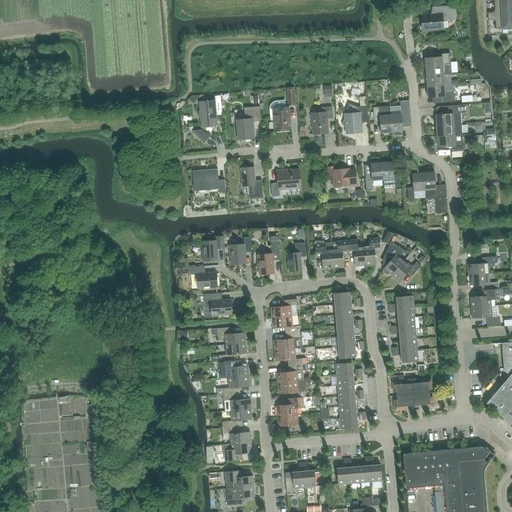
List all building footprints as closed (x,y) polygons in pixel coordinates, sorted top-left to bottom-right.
[(488,16),(511,15),(511,2),(494,3),(494,11),(493,12),(488,12),(488,16)] [(421,15),(422,31),(443,29),(442,21),(454,20),(453,5),(438,6),(439,14),(421,15)] [(511,15),(488,16),(488,20),(493,20),(495,21),(495,29),(511,28),(511,15)] [(438,57),(425,58),(425,65),(426,76),(444,74),(451,74),(452,74),(450,53),(438,54),(438,57)] [(444,74),(426,76),(427,87),(444,85),(452,85),(451,80),(451,74),(444,74)] [(334,91),(333,80),(325,80),(326,91),(334,91)] [(444,85),(427,87),(428,98),(441,97),(442,103),(454,102),(454,91),(452,91),(452,85),(444,85)] [(287,88),(288,96),(289,105),(296,105),(294,88),(287,88)] [(215,100),(199,101),(200,109),(199,111),(198,113),(198,115),(199,117),(199,118),(201,120),(201,128),(217,126),(216,115),(222,115),(220,95),(214,96),(215,100)] [(401,114),(390,115),(392,132),(393,132),(393,136),(402,135),(401,131),(403,131),(402,127),(411,126),(410,104),(409,100),(400,101),(401,105),(401,114)] [(274,119),(275,131),(291,130),(289,107),(286,108),(285,103),(280,103),(279,101),(276,101),(274,102),(272,103),(271,104),(270,107),(270,109),(270,118),(270,119),(274,119)] [(348,104),(344,114),(345,117),(342,125),(346,126),(346,134),(362,132),(361,119),(368,119),(367,106),(359,107),(359,108),(358,108),(348,104)] [(436,125),(461,124),(460,113),(466,112),(466,105),(448,106),(449,113),(435,114),(436,125)] [(252,121),(261,121),(260,106),(244,108),(245,119),(237,120),(239,140),(254,138),(252,121)] [(390,106),(373,107),(374,120),(380,119),(381,133),(392,132),(390,115),(390,106)] [(327,119),(333,118),(332,107),(320,108),(320,112),(312,113),(313,134),(328,133),(327,119)] [(437,136),(462,134),(461,124),(436,125),(437,136)] [(487,137),(497,136),(496,128),(486,129),(487,137)] [(205,142),(210,137),(201,130),(192,131),(205,142)] [(462,134),(437,136),(438,147),(451,146),(452,152),(464,151),(464,145),(463,145),(462,134)] [(382,162),(383,180),(384,187),(394,186),(394,188),(401,187),(400,175),(394,175),(393,161),(382,162)] [(372,181),(383,180),(382,162),(371,163),(372,177),(366,177),(367,190),(373,189),(372,181)] [(357,184),(356,169),(349,170),(349,168),(342,169),(342,166),(327,168),(328,176),(332,176),(333,187),(350,185),(350,184),(357,184)] [(248,186),(248,194),(249,200),(264,199),(262,180),(255,181),(254,167),(241,168),(243,186),(248,186)] [(219,193),(226,192),(225,179),(219,180),(218,169),(193,171),(194,191),(219,189),(219,193)] [(279,188),(301,186),(299,170),(285,171),(285,170),(277,170),(278,183),(271,184),(272,197),(280,196),(279,188)] [(434,172),(423,173),(425,190),(425,199),(436,198),(437,213),(447,213),(446,197),(447,197),(446,185),(435,185),(434,172)] [(413,187),(407,188),(408,200),(414,200),(414,198),(414,191),(425,190),(423,173),(412,173),(413,187)] [(217,248),(224,248),(223,236),(216,237),(217,240),(202,241),(203,261),(218,260),(217,248)] [(245,252),(252,252),(251,237),(244,237),(244,244),(229,245),(231,265),(246,264),(245,252)] [(370,245),(364,246),(365,265),(376,264),(375,251),(380,250),(379,238),(369,239),(370,245)] [(357,240),(347,241),(348,253),(354,252),(355,266),(365,265),(364,246),(358,246),(357,240)] [(272,254),(257,255),(259,274),(274,273),(273,260),(280,259),(279,241),(271,241),(272,254)] [(347,241),(331,242),(333,268),(344,267),(343,253),(348,253),(347,241)] [(392,275),(404,260),(400,256),(405,251),(401,247),(400,248),(391,241),(386,252),(393,258),(382,270),(388,275),(389,273),(392,275)] [(300,257),(306,256),(305,242),(295,243),(296,253),(288,253),(289,272),(301,271),(300,257)] [(331,242),(315,244),(316,256),(322,255),(323,269),(333,268),(331,242)] [(482,263),(468,264),(469,275),(489,273),(488,268),(495,265),(494,262),(497,262),(497,256),(482,258),(482,263)] [(404,260),(392,275),(400,282),(409,271),(413,275),(421,266),(416,262),(412,267),(404,260)] [(198,289),(217,287),(216,272),(205,273),(204,266),(188,267),(189,274),(197,274),(198,289)] [(489,273),(469,275),(470,285),(484,284),(484,290),(498,289),(497,283),(489,284),(489,273)] [(485,296),(470,297),(471,308),(491,306),(491,301),(499,300),(498,289),(484,290),(485,296)] [(335,304),(351,303),(350,292),(334,293),(335,304)] [(212,316),(232,314),(231,299),(219,300),(219,293),(204,294),(204,301),(211,301),(212,316)] [(397,308),(413,306),(412,295),(396,297),(397,308)] [(285,306),(271,307),(272,318),(292,316),(291,305),(296,305),(297,305),(297,299),(284,300),(285,306)] [(336,315),(352,313),(351,303),(335,304),(336,315)] [(398,319),(414,317),(413,306),(397,308),(398,319)] [(491,306),(471,308),(472,318),(487,317),(488,327),(500,326),(501,326),(500,316),(498,317),(492,317),(491,306)] [(312,309),(300,309),(300,319),(313,318),(312,309)] [(337,326),(353,324),(352,313),(336,315),(337,326)] [(292,316),(272,318),(273,328),(287,327),(287,333),(300,332),(299,326),(293,326),(292,316)] [(399,330),(415,328),(414,317),(398,319),(399,330)] [(338,337),(354,335),(353,324),(337,326),(338,337)] [(246,343),(245,332),(235,333),(235,327),(217,328),(217,329),(213,329),(213,335),(217,335),(218,340),(225,339),(226,344),(246,343)] [(400,340),(416,339),(415,328),(399,330),(400,340)] [(288,339),(274,340),(275,350),(295,348),(294,338),(300,338),(300,332),(287,333),(288,339)] [(339,348),(355,346),(354,335),(338,337),(339,348)] [(401,351),(417,350),(416,339),(400,340),(401,351)] [(511,342),(501,343),(504,368),(511,367),(511,342)] [(238,360),(237,354),(247,353),(246,343),(226,344),(227,355),(219,355),(219,356),(215,356),(215,362),(220,361),(238,360)] [(355,346),(339,348),(340,359),(356,357),(355,346)] [(295,348),(275,350),(276,361),(290,360),(290,365),(303,364),(307,364),(306,358),(295,359),(295,348)] [(417,350),(401,351),(402,362),(418,361),(417,350)] [(248,376),(248,365),(242,366),(241,363),(238,363),(238,360),(220,361),(220,368),(221,378),(228,377),(248,376)] [(337,374),(353,373),(352,362),(336,364),(337,374)] [(291,371),(277,372),(278,383),(304,381),(303,364),(290,365),(291,371)] [(510,376),(486,403),(487,404),(504,419),(507,421),(511,416),(511,415),(509,413),(511,409),(511,367),(504,368),(504,371),(510,376)] [(338,385),(354,384),(353,373),(337,374),(338,385)] [(240,393),(240,387),(249,386),(248,376),(228,377),(229,388),(222,388),(222,389),(217,389),(217,395),(222,394),(240,393)] [(396,392),(396,396),(397,400),(394,400),(395,409),(405,408),(404,406),(409,406),(410,412),(419,412),(418,405),(423,404),(423,407),(433,406),(432,397),(430,397),(429,389),(431,389),(431,379),(421,380),(421,382),(416,383),(416,376),(407,377),(407,384),(403,384),(402,382),(393,382),(394,392),(396,392)] [(304,381),(278,383),(278,393),(292,392),(293,398),(303,397),(305,397),(305,391),(304,381)] [(339,396),(355,395),(354,384),(338,385),(339,396)] [(231,410),(251,409),(250,398),(241,399),(240,393),(222,394),(223,401),(224,401),(226,411),(231,410)] [(340,407),(356,406),(355,395),(339,396),(340,407)] [(291,404),(277,405),(277,416),(297,414),(297,408),(304,408),(303,403),(303,397),(293,398),(290,398),(291,404)] [(340,418),(357,417),(356,406),(340,407),(340,418)] [(222,428),(240,426),(243,426),(242,420),(252,419),(251,409),(231,410),(232,421),(222,422),(222,428)] [(297,414),(277,416),(278,426),(292,425),(293,431),(305,430),(305,424),(298,424),(297,414)] [(357,417),(340,418),(341,429),(357,428),(357,417)] [(251,442),(250,432),(240,433),(240,426),(222,428),(223,434),(223,439),(230,439),(231,444),(251,442)] [(251,442),(231,444),(224,444),(224,455),(225,461),(243,460),(242,453),(252,453),(251,442)] [(487,511),(484,475),(485,469),(487,464),(494,457),(489,453),(489,452),(482,446),(403,454),(406,488),(434,485),(436,511),(487,511)] [(370,465),(371,481),(382,481),(381,464),(370,465)] [(360,482),(371,481),(370,465),(359,466),(360,482)] [(349,483),(360,482),(359,466),(348,467),(349,483)] [(338,484),(349,483),(348,467),(337,468),(338,484)] [(315,470),(303,471),(305,487),(311,487),(312,492),(316,492),(316,486),(325,485),(324,471),(315,472),(315,470)] [(254,486),(253,476),(240,477),(239,471),(225,472),(226,488),(254,486)] [(303,471),(285,473),(287,492),(298,491),(298,488),(305,487),(303,471)] [(254,497),(254,486),(226,488),(228,505),(242,504),(241,498),(254,497)] [(363,492),(364,501),(374,500),(373,490),(363,492)]
